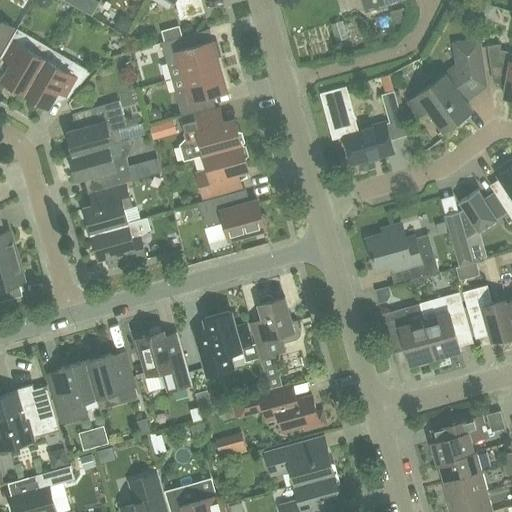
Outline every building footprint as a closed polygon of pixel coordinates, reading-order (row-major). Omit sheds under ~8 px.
[(100,3),(95,0),(86,0),(81,10),(92,16),(100,3)] [(175,0),(181,19),(205,12),(201,0),(175,0)] [(363,0),(367,10),(398,0),(363,0)] [(0,49),(13,27),(0,18),(0,49)] [(13,60),(2,79),(25,93),(45,59),(23,45),(29,35),(17,28),(2,54),(13,60)] [(220,65),(215,49),(213,40),(190,46),(187,35),(161,42),(172,79),(220,65)] [(472,110),(466,102),(486,88),(479,40),(452,44),(456,67),(409,101),(419,115),(429,108),(444,130),(472,110)] [(511,51),(501,49),(500,43),(488,45),(491,65),(503,64),(510,65),(504,95),(511,96),(511,51)] [(71,94),(91,71),(74,61),(68,71),(45,59),(25,93),(48,107),(59,88),(71,94)] [(220,65),(172,79),(182,115),(207,108),(204,96),(227,90),(220,65)] [(385,93),(394,90),(391,79),(390,74),(381,77),(385,93)] [(70,103),(72,109),(92,103),(93,105),(100,96),(86,84),(70,103)] [(350,132),(338,88),(320,93),(333,138),(345,135),(352,163),(394,151),(386,122),(350,132)] [(402,119),(394,90),(382,94),(390,122),(402,119)] [(96,123),(68,131),(74,153),(70,154),(71,155),(122,141),(119,129),(127,127),(120,100),(92,107),(96,123)] [(182,119),(187,136),(180,144),(185,160),(242,144),(235,119),(223,122),(220,108),(182,119)] [(172,117),(148,123),(152,139),(176,133),(172,117)] [(122,141),(71,155),(77,178),(103,171),(108,186),(125,181),(133,179),(126,155),(122,156),(118,142),(122,141)] [(242,144),(185,160),(185,161),(205,155),(209,170),(197,173),(204,196),(241,186),(238,172),(249,169),(242,144)] [(502,171),(498,174),(507,189),(497,195),(511,218),(511,158),(499,166),(502,171)] [(92,232),(128,222),(125,209),(132,207),(125,181),(108,186),(88,192),(92,205),(85,207),(92,232)] [(498,219),(478,189),(459,201),(464,209),(445,214),(460,265),(474,261),(467,237),(478,230),(479,232),(498,219)] [(198,202),(205,227),(225,221),(229,238),(266,228),(265,225),(266,224),(268,220),(267,215),(263,212),(261,213),(258,200),(231,207),(227,194),(198,202)] [(444,212),(460,210),(458,197),(442,200),(444,212)] [(136,220),(128,222),(92,232),(99,257),(106,255),(110,269),(147,258),(136,220)] [(444,222),(436,224),(440,235),(447,232),(444,222)] [(385,234),(368,239),(377,269),(393,265),(395,269),(412,265),(415,278),(439,271),(435,257),(430,259),(426,242),(417,245),(415,237),(406,240),(401,224),(383,229),(385,234)] [(0,232),(0,259),(15,255),(8,230),(0,232)] [(15,255),(0,259),(0,300),(1,301),(0,298),(0,286),(23,280),(15,255)] [(511,318),(506,298),(493,302),(488,284),(463,291),(471,320),(486,315),(493,339),(511,334),(511,318)] [(378,301),(390,298),(387,285),(375,288),(378,301)] [(438,316),(425,319),(435,356),(460,349),(454,327),(468,323),(459,292),(433,299),(438,316)] [(285,296),(274,299),(273,297),(272,296),(271,295),(269,294),(267,294),(266,295),(264,295),(263,297),(262,298),(262,300),(262,302),(259,303),(263,318),(250,321),(260,357),(285,351),(282,342),(296,338),(298,337),(299,336),(300,335),(300,333),(301,332),(301,330),(298,320),(292,321),(285,296)] [(425,319),(412,323),(408,306),(382,313),(391,344),(404,341),(410,363),(435,356),(425,319)] [(237,329),(232,311),(205,318),(207,326),(194,329),(207,375),(234,368),(229,353),(242,349),(242,347),(252,344),(247,326),(237,329)] [(161,330),(160,327),(157,326),(151,327),(150,330),(150,333),(138,337),(148,373),(163,369),(168,390),(193,383),(178,331),(164,334),(163,330),(161,330)] [(111,353),(86,360),(96,397),(97,397),(99,406),(100,409),(139,398),(125,351),(112,355),(111,353)] [(86,360),(61,367),(62,370),(49,374),(62,422),(86,415),(82,401),(97,397),(96,397),(86,360)] [(27,445),(28,440),(33,439),(32,436),(60,429),(47,384),(34,388),(33,383),(20,387),(21,392),(17,393),(16,392),(0,396),(0,448),(15,444),(18,447),(27,445)] [(284,387),(260,393),(232,401),(236,416),(264,408),(267,419),(279,416),(283,430),(305,424),(306,429),(326,423),(323,410),(317,412),(312,395),(288,401),(284,387)] [(437,462),(477,451),(477,450),(475,451),(472,441),(488,436),(482,415),(430,429),(433,441),(431,441),(437,462)] [(102,425),(77,432),(82,450),(107,442),(102,425)] [(296,484),(334,473),(324,436),(266,453),(272,474),(291,468),(296,484)] [(217,444),(219,455),(246,451),(244,440),(217,444)] [(51,467),(68,462),(64,448),(47,453),(51,467)] [(477,451),(437,462),(437,463),(439,462),(445,481),(483,470),(477,451)] [(504,465),(511,462),(511,451),(501,455),(504,465)] [(80,458),(84,470),(95,467),(92,454),(80,458)] [(22,478),(25,489),(23,493),(11,496),(15,511),(56,511),(49,486),(75,479),(71,465),(22,478)] [(483,470),(445,481),(450,501),(488,490),(483,470)] [(334,473),(296,484),(300,500),(280,505),(282,511),(336,511),(344,510),(334,473)] [(166,511),(156,474),(131,481),(137,503),(122,507),(123,511),(166,511)] [(203,486),(196,482),(165,491),(170,511),(224,511),(220,494),(206,498),(203,486)] [(485,511),(494,510),(488,490),(450,501),(453,511),(485,511)]
